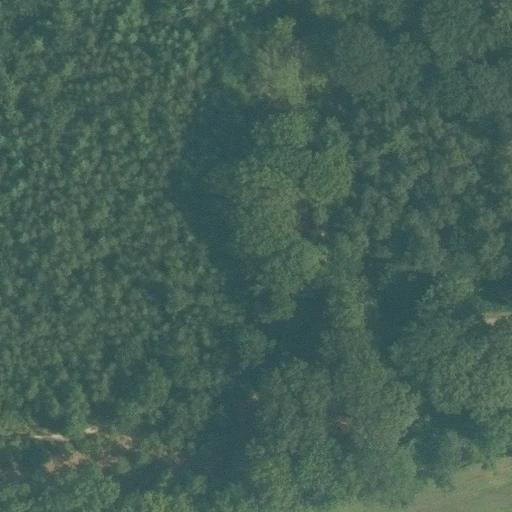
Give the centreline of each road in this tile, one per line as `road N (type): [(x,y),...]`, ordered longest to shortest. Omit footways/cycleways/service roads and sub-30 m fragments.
road 1 (unknown): [(0,511),(81,500),(200,500),(267,409),(298,406),(317,387),(328,338)]
road 2 (unknown): [(338,0),(328,338)]
road 3 (track): [(328,338),(511,323)]
